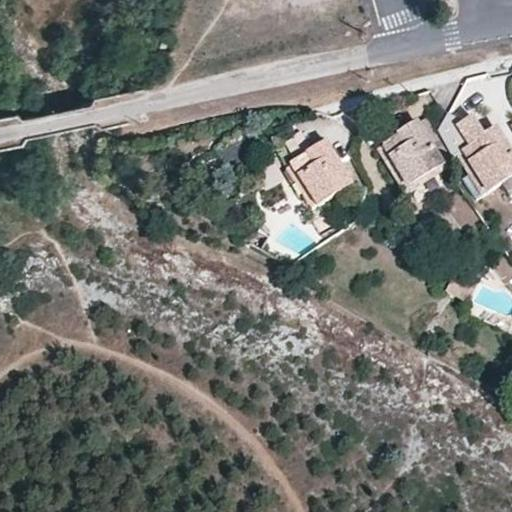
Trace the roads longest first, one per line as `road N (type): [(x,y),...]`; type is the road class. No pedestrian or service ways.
road 1 (residential): [(28,128),(408,46)]
road 2 (track): [(293,511),(268,464),(183,396),(132,369),(58,348),(0,380)]
